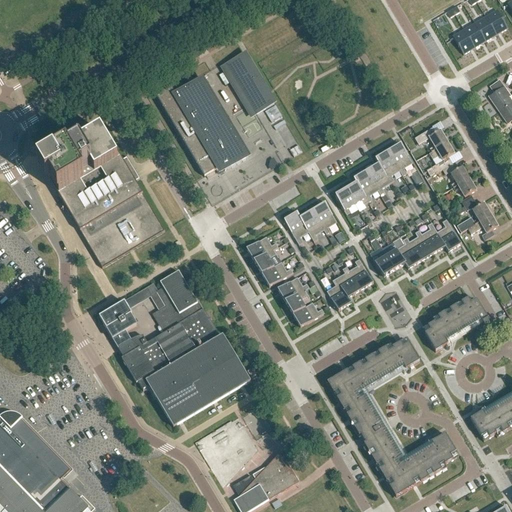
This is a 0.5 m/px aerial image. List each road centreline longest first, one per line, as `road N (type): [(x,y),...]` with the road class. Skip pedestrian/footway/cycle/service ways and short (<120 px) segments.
road 1 (tertiary): [(219,511),(189,461),(138,433),(84,345),(66,314),(65,257),(2,151)]
road 2 (residential): [(203,236),(444,92)]
road 3 (residential): [(203,236),(104,69)]
road 4 (residential): [(288,383),(203,236)]
road 5 (residential): [(103,511),(99,491),(4,386)]
road 6 (residential): [(369,511),(288,383)]
road 7 (tertiary): [(104,69),(222,0)]
road 8 (residential): [(511,205),(444,92)]
